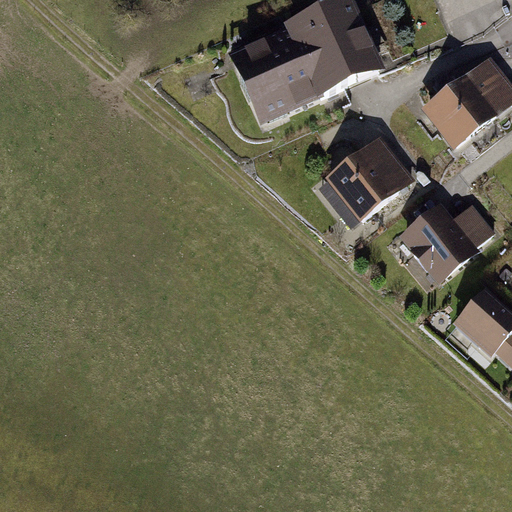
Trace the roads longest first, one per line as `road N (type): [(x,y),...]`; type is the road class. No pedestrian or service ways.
road 1 (track): [(511,419),(33,0)]
road 2 (residential): [(369,120),(511,33)]
